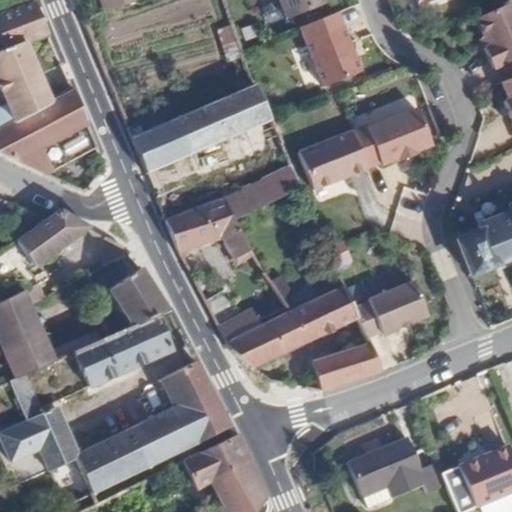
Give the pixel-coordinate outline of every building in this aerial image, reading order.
[(99,0),(104,14),(138,1),(137,0),(99,0)] [(321,6),(318,0),(275,0),(284,21),(321,6)] [(500,66),(505,81),(511,78),(511,2),(477,19),(484,37),(488,47),(483,48),(491,69),(500,66)] [(0,53),(23,44),(46,35),(33,3),(0,15),(0,53)] [(358,74),(335,15),(297,30),(321,88),(358,74)] [(223,56),(237,53),(229,25),(216,29),(223,56)] [(488,47),(484,37),(479,39),(483,48),(488,47)] [(11,124),(48,105),(23,44),(0,53),(0,98),(4,107),(11,124)] [(511,78),(505,81),(499,83),(506,101),(501,103),(511,130),(511,78)] [(252,88),(252,87),(169,122),(184,159),(268,123),(252,88)] [(0,158),(14,164),(83,126),(85,126),(71,93),(70,94),(48,105),(11,124),(0,129),(0,158)] [(360,122),(347,128),(364,171),(378,166),(379,168),(394,162),(394,164),(415,155),(415,154),(429,148),(412,105),(361,125),(360,122)] [(0,108),(0,129),(11,124),(4,107),(0,108)] [(169,122),(128,140),(153,200),(278,146),(271,131),(268,123),(184,159),(169,122)] [(364,171),(348,132),(295,153),(311,192),(364,171)] [(230,223),(233,222),(297,191),(288,169),(222,204),(230,223)] [(163,225),(176,255),(194,249),(221,244),(237,267),(254,256),(233,222),(230,223),(222,204),(221,204),(163,225)] [(511,211),(474,228),(476,234),(455,243),(468,278),(511,259),(511,211)] [(32,271),(88,230),(58,212),(45,221),(13,243),(32,271)] [(334,269),(351,263),(343,242),(326,249),(334,269)] [(97,268),(125,254),(123,252),(114,246),(92,259),(97,268)] [(151,319),(166,312),(166,311),(138,270),(107,293),(128,329),(151,319)] [(362,339),(376,333),(377,335),(422,316),(408,282),(362,301),(364,304),(350,311),(355,322),(362,339)] [(250,332),(223,346),(224,347),(224,350),(249,370),(355,322),(350,311),(340,288),(250,332)] [(0,305),(0,353),(12,381),(21,377),(52,363),(22,295),(0,305)] [(241,314),(213,327),(223,346),(250,332),(241,314)] [(166,352),(151,319),(128,329),(69,355),(84,389),(166,352)] [(307,364),(318,392),(375,375),(377,374),(365,346),(307,364)] [(90,497),(227,429),(193,363),(157,382),(169,409),(75,457),(71,459),(73,461),(90,497)] [(9,382),(7,383),(22,417),(36,411),(21,377),(12,381),(9,382)] [(35,448),(65,435),(54,411),(24,423),(35,448)] [(46,473),(73,461),(71,459),(75,457),(65,435),(35,448),(46,473)] [(425,496),(447,487),(437,459),(422,466),(410,435),(347,459),(368,509),(421,487),(425,496)] [(220,510),(221,511),(253,511),(264,497),(235,436),(231,438),(178,464),(194,492),(208,486),(220,510)] [(511,493),(511,453),(508,444),(459,465),(476,507),(511,493)]
